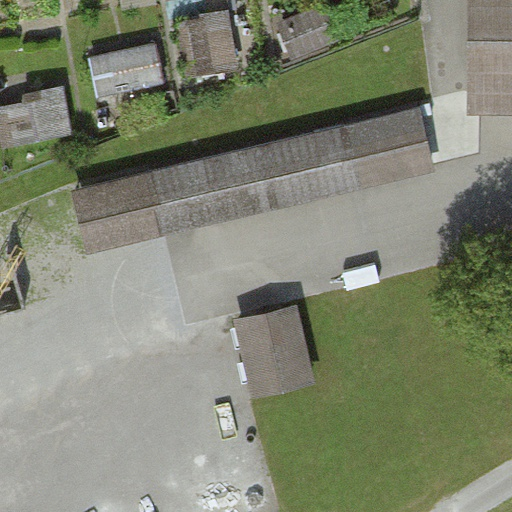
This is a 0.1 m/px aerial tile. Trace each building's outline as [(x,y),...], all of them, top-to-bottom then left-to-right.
[(511,0),(481,0),(481,110),(485,110),(485,96),(511,96),(511,0)] [(101,89),(165,82),(160,42),(96,49),(101,89)] [(16,140),(76,126),(67,89),(7,103),(16,140)] [(417,110),(72,192),(86,254),(432,171),(417,110)] [(294,310),(233,326),(253,400),(314,384),(294,310)]
